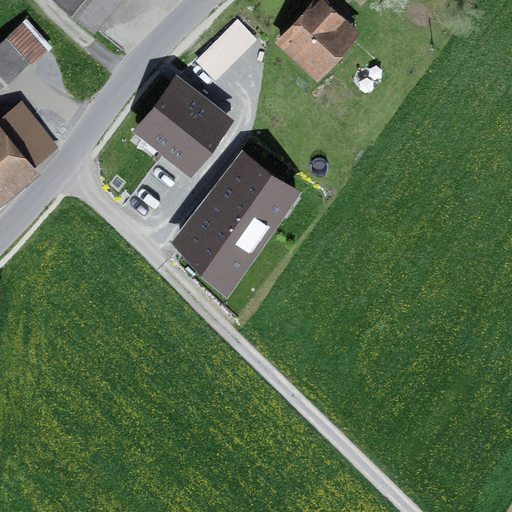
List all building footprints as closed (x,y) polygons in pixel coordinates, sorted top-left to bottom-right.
[(63,0),(92,24),(112,0),(63,0)] [(315,3),(280,41),(315,72),(349,34),(315,3)] [(199,59),(216,77),(257,37),(239,19),(199,59)] [(0,86),(29,61),(7,37),(0,42),(0,86)] [(145,108),(202,150),(224,120),(167,78),(145,108)] [(0,190),(54,147),(20,104),(0,120),(0,119),(0,190)] [(178,242),(222,276),(291,188),(246,153),(178,242)]
